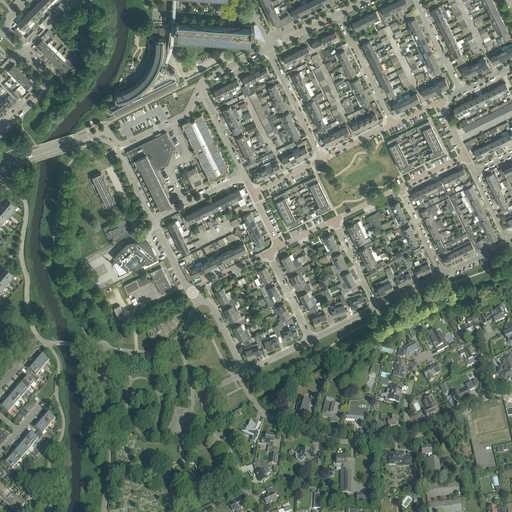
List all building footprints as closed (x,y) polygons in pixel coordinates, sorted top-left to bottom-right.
[(308,2),(307,3),(306,0),(305,0),(301,2),(302,5),(306,12),(309,11),(309,12),(312,10),(308,2)] [(314,8),(317,7),(313,0),(312,0),(308,2),(312,10),(314,9),(314,8)] [(396,10),(402,7),(399,0),(393,3),(396,10)] [(41,12),(46,7),(40,1),(35,6),(41,12)] [(266,12),(274,8),(271,2),(264,6),(265,9),(266,12)] [(489,11),(496,8),(494,2),(486,5),(489,11)] [(391,13),(396,10),(393,3),(387,6),(391,13)] [(303,14),(306,12),(302,5),(297,8),(300,16),(303,14)] [(435,16),(442,12),(446,11),(443,5),(439,6),(432,10),(435,16)] [(37,16),(41,12),(35,6),(31,10),(37,16)] [(297,8),(294,9),(292,6),(289,7),(291,11),(294,18),(297,17),(298,17),(300,16),(297,8)] [(385,16),(391,13),(387,6),(381,9),(385,16)] [(269,17),(277,14),(274,8),(266,12),(267,14),(268,14),(269,17)] [(492,17),(499,14),(496,8),(489,11),(492,17)] [(34,19),(37,16),(31,10),(27,15),(32,21),(34,22),(36,21),(34,19)] [(370,14),(373,22),(380,19),(376,11),(370,14)] [(438,22),(445,18),(442,12),(435,16),(438,22)] [(277,21),(280,20),(277,14),(269,17),(271,21),(272,24),(274,23),(277,28),(280,27),(277,21)] [(368,24),(373,22),(370,14),(364,17),(368,24)] [(495,23),(502,19),(499,14),(492,17),(495,23)] [(28,25),(32,21),(27,15),(22,19),(28,25)] [(362,27),(368,24),(364,17),(358,20),(362,27)] [(466,22),(465,19),(464,17),(458,19),(459,22),(461,25),(466,22)] [(411,28),(418,24),(415,18),(408,22),(411,28)] [(441,28),(448,24),(445,18),(438,22),(441,28)] [(30,27),(28,25),(22,19),(18,24),(17,23),(25,31),(30,27)] [(178,23),(178,19),(176,19),(176,23),(175,23),(175,24),(175,28),(178,29),(177,38),(250,43),(251,35),(254,35),(254,34),(261,34),(257,25),(257,26),(244,25),(244,28),(242,28),(242,30),(188,26),(188,24),(178,23)] [(498,29),(505,25),(502,19),(495,23),(498,29)] [(356,30),(362,27),(358,20),(352,23),(356,30)] [(414,34),(421,30),(418,24),(411,28),(414,34)] [(444,34),(451,30),(448,24),(441,28),(444,34)] [(498,36),(504,34),(508,31),(505,25),(498,29),(495,30),(498,36)] [(16,28),(13,31),(20,38),(23,35),(16,28)] [(28,41),(36,33),(34,30),(29,35),(25,39),(28,41)] [(417,39),(424,36),(421,30),(414,34),(417,39)] [(447,39),(454,36),(451,30),(444,34),(447,39)] [(329,34),(333,42),(339,39),(335,31),(329,34)] [(34,39),(38,35),(36,33),(28,41),(31,37),(34,39)] [(327,44),(333,42),(329,34),(323,37),(327,44)] [(469,43),(470,43),(475,40),(472,34),(466,37),(468,40),(469,43)] [(420,45),(427,42),(424,36),(417,39),(420,45)] [(450,45),(457,42),(454,36),(447,39),(450,45)] [(321,47),(327,44),(323,37),(317,40),(321,47)] [(165,48),(165,41),(165,38),(159,38),(159,41),(156,41),(154,41),(154,49),(152,58),(149,66),(150,66),(146,72),(142,78),(136,83),(137,84),(131,88),(124,91),(118,93),(117,93),(117,96),(115,97),(116,102),(110,104),(111,104),(111,107),(112,108),(109,108),(109,109),(108,110),(108,111),(109,112),(109,113),(111,113),(112,113),(115,112),(116,113),(178,83),(176,79),(179,77),(175,69),(170,71),(169,68),(166,67),(168,62),(166,62),(163,61),(165,54),(165,48)] [(41,50),(47,44),(42,39),(36,45),(41,50)] [(315,50),(321,47),(317,40),(311,43),(315,50)] [(373,46),(372,45),(370,40),(362,44),(365,50),(373,46)] [(472,48),(478,45),(475,40),(470,43),(469,43),(472,48)] [(422,51),(430,48),(427,42),(420,45),(422,51)] [(452,51),(460,48),(457,42),(450,45),(452,51)] [(46,54),(51,49),(47,44),(41,50),(46,54)] [(311,53),(309,51),(307,46),(301,49),(305,56),(307,61),(310,60),(307,55),(311,53)] [(368,56),(375,52),(373,46),(365,50),(368,56)] [(425,57),(433,54),(430,48),(422,51),(425,57)] [(455,57),(460,55),(463,54),(460,48),(452,51),(455,57)] [(506,58),(503,51),(501,48),(495,51),(497,54),(500,61),(506,58)] [(506,58),(511,55),(511,54),(509,48),(503,51),(506,58)] [(50,59),(56,53),(51,49),(46,54),(50,59)] [(299,59),(305,56),(301,49),(295,52),(299,59)] [(340,60),(347,56),(344,50),(337,54),(340,60)] [(293,62),(299,59),(295,52),(290,55),(293,62)] [(371,62),(378,58),(375,52),(368,56),(371,62)] [(54,63),(60,57),(56,53),(50,59),(54,63)] [(293,62),(290,55),(289,54),(285,56),(286,57),(284,58),(287,65),(288,67),(291,66),(292,67),(295,66),(293,62)] [(323,64),(321,59),(320,59),(318,54),(314,55),(317,61),(319,66),(323,64)] [(428,63),(436,60),(433,54),(425,57),(428,63)] [(494,64),(500,61),(497,54),(491,57),(494,64)] [(343,65),(350,62),(347,56),(340,60),(343,65)] [(59,68),(65,62),(60,57),(54,63),(59,68)] [(374,68),(381,64),(378,58),(371,62),(374,68)] [(59,68),(64,72),(69,67),(71,68),(74,65),(68,59),(65,62),(59,68)] [(480,62),(484,69),(490,66),(486,59),(480,62)] [(431,69),(439,66),(436,60),(428,63),(431,69)] [(342,73),(353,68),(350,62),(343,65),(339,67),(342,73)] [(478,72),(484,69),(480,62),(474,65),(478,72)] [(15,64),(13,65),(11,63),(6,68),(8,70),(13,75),(19,69),(14,65),(15,64)] [(377,74),(384,70),(381,64),(374,68),(377,74)] [(472,75),(478,72),(474,65),(468,68),(472,75)] [(260,69),(264,77),(270,74),(266,66),(260,69)] [(472,75),(468,68),(467,66),(461,69),(462,71),(466,78),(472,75)] [(349,77),(351,76),(356,74),(353,68),(342,73),(343,76),(345,75),(347,78),(349,77)] [(17,79),(23,74),(19,69),(13,75),(17,79)] [(258,79),(264,77),(260,69),(254,72),(258,79)] [(380,80),(387,76),(384,70),(377,74),(380,80)] [(252,82),(258,79),(254,72),(248,75),(252,82)] [(302,78),(302,77),(299,72),(292,76),(295,82),(302,78)] [(22,84),(28,78),(23,74),(17,79),(16,81),(18,83),(19,81),(22,84)] [(253,85),(252,82),(248,75),(242,78),(246,85),(244,86),(248,95),(251,94),(249,89),(248,88),(250,87),(253,85)] [(383,85),(390,82),(387,76),(380,80),(383,85)] [(33,87),(30,84),(32,83),(28,78),(22,84),(26,88),(25,89),(28,92),(33,87)] [(298,88),(305,84),(302,78),(295,82),(298,88)] [(351,89),(361,84),(358,78),(351,82),(350,80),(345,82),(339,85),(341,88),(348,84),(351,89)] [(241,87),(240,84),(237,79),(231,82),(235,90),(241,87)] [(439,82),(443,89),(449,87),(445,79),(439,82)] [(235,90),(231,82),(225,85),(229,92),(231,96),(233,94),(232,91),(235,90)] [(386,92),(390,89),(393,88),(390,82),(383,85),(386,92)] [(437,92),(443,89),(439,82),(433,85),(437,92)] [(510,90),(508,87),(506,83),(500,86),(504,93),(506,96),(508,95),(506,92),(510,90)] [(271,94),(278,90),(275,84),(268,88),(271,94)] [(301,93),(308,90),(305,84),(298,88),(301,93)] [(356,94),(364,90),(361,84),(351,89),(351,90),(352,89),(355,95),(356,94)] [(225,98),(231,96),(229,92),(225,85),(220,88),(223,95),(225,98)] [(431,95),(437,92),(433,85),(427,88),(431,95)] [(498,96),(504,93),(500,86),(494,88),(498,96)] [(394,93),(400,90),(398,87),(386,93),(388,96),(394,93)] [(219,101),(225,98),(223,95),(220,88),(214,91),(219,101)] [(425,98),(431,95),(427,88),(421,91),(425,98)] [(492,99),(498,96),(494,88),(489,91),(492,99)] [(273,100),(281,96),(278,90),(271,94),(273,100)] [(304,99),(308,97),(311,96),(308,90),(301,93),(304,99)] [(356,94),(359,100),(367,96),(368,95),(366,92),(365,92),(364,90),(356,94)] [(494,102),(492,99),(489,91),(483,94),(487,102),(488,105),(494,102)] [(410,96),(414,104),(420,101),(416,93),(410,96)] [(414,104),(410,96),(409,94),(403,97),(404,99),(408,107),(414,104)] [(481,105),(487,102),(483,94),(477,97),(481,105)] [(11,100),(14,98),(10,95),(3,102),(9,108),(14,103),(11,100)] [(274,106),(284,102),(281,96),(273,100),(271,101),(274,106)] [(362,106),(365,104),(370,102),(367,96),(359,100),(362,106)] [(482,107),(481,105),(477,97),(471,100),(476,110),(482,107)] [(344,107),(351,104),(351,103),(348,98),(343,100),(344,101),(343,102),(343,103),(344,107)] [(402,109),(408,107),(404,99),(398,102),(402,109)] [(309,110),(316,106),(313,100),(306,104),(309,110)] [(471,113),(476,110),(471,100),(466,102),(469,110),(471,113)] [(0,107),(5,112),(9,108),(3,102),(0,104),(0,107)] [(277,113),(279,111),(287,108),(284,102),(274,106),(274,107),(277,113)] [(396,112),(402,109),(398,102),(392,105),(396,112)] [(464,113),(469,110),(466,102),(460,105),(464,113)] [(348,113),(352,111),(353,111),(350,105),(351,104),(344,107),(348,113)] [(464,113),(460,105),(454,108),(459,119),(465,116),(463,113),(464,113)] [(226,116),(237,110),(235,108),(231,109),(230,106),(223,110),(226,116)] [(312,116),(319,112),(316,106),(309,110),(312,116)] [(240,116),(237,112),(237,110),(226,116),(229,122),(236,118),(240,116)] [(268,110),(264,111),(264,112),(266,115),(267,117),(268,120),(270,119),(276,116),(274,113),(270,115),(268,110)] [(252,117),(251,114),(249,111),(243,115),(244,117),(245,121),(252,117)] [(284,122),(292,118),(289,112),(280,117),(283,123),(284,122)] [(315,122),(322,118),(319,112),(312,116),(315,122)] [(369,116),(373,124),(379,121),(375,113),(369,116)] [(212,135),(208,128),(208,127),(207,128),(206,126),(207,125),(207,124),(207,125),(205,121),(204,122),(202,119),(204,118),(203,118),(202,115),(194,119),(195,121),(191,122),(190,120),(182,124),(184,128),(183,128),(184,128),(185,128),(186,130),(185,131),(187,134),(187,135),(188,134),(189,137),(188,137),(188,138),(188,137),(192,144),(191,144),(192,145),(193,144),(194,147),(193,147),(193,148),(194,149),(193,149),(194,151),(195,154),(196,154),(197,156),(198,157),(198,158),(198,157),(200,160),(199,160),(200,160),(203,167),(203,168),(203,167),(204,170),(205,170),(206,174),(207,173),(209,176),(207,177),(208,177),(209,180),(217,176),(216,174),(220,173),(221,175),(229,171),(227,167),(228,167),(226,167),(225,165),(226,164),(224,161),(225,161),(224,160),(223,161),(222,158),(223,158),(223,157),(223,158),(219,151),(220,150),(219,150),(218,151),(217,148),(218,148),(218,147),(217,146),(218,146),(217,144),(217,143),(217,144),(215,141),(216,141),(215,141),(214,139),(213,138),(213,137),(212,138),(210,136),(212,135)] [(367,127),(373,124),(369,116),(364,119),(367,127)] [(231,128),(239,124),(236,118),(229,122),(231,128)] [(287,128),(295,124),(292,118),(284,122),(283,123),(282,123),(285,129),(287,128)] [(318,128),(322,125),(325,124),(322,118),(315,122),(318,128)] [(350,134),(342,118),(338,120),(339,123),(341,122),(344,128),(341,129),(344,137),(350,134)] [(361,129),(367,127),(364,119),(358,122),(361,129)] [(429,121),(416,127),(418,132),(431,125),(429,121)] [(242,132),(256,125),(255,122),(246,126),(246,127),(245,128),(244,127),(243,128),(241,123),(239,124),(231,128),(234,134),(241,130),(242,132)] [(355,132),(361,129),(358,122),(352,125),(355,132)] [(290,134),(297,130),(295,124),(287,128),(290,134)] [(244,134),(244,135),(248,133),(249,133),(250,133),(253,131),(258,129),(256,125),(242,132),(244,135),(244,134)] [(431,125),(418,132),(419,132),(423,130),(424,134),(433,130),(431,125)] [(325,126),(319,129),(320,132),(323,131),(326,136),(323,138),(326,145),(333,142),(329,135),(326,129),(325,126)] [(338,140),(344,137),(341,129),(335,132),(338,140)] [(293,140),(300,136),(297,130),(290,134),(287,135),(288,138),(291,136),(293,140)] [(433,130),(424,134),(427,139),(436,134),(433,130)] [(507,144),(511,141),(511,138),(508,130),(502,133),(503,134),(502,134),(507,144)] [(173,202),(170,204),(153,169),(166,163),(170,152),(169,150),(174,147),(166,132),(126,152),(156,211),(166,206),(167,209),(172,206),(171,204),(173,203),(173,202)] [(333,142),(338,140),(335,132),(329,135),(333,142)] [(245,138),(244,135),(244,134),(244,135),(237,138),(240,144),(247,141),(250,139),(249,136),(245,138)] [(258,142),(263,140),(260,134),(255,136),(257,140),(258,142)] [(436,134),(427,139),(429,143),(438,139),(436,134)] [(502,147),(507,144),(502,134),(500,135),(501,137),(498,139),(502,147)] [(399,135),(387,142),(389,146),(398,142),(398,143),(402,141),(399,135)] [(471,144),(477,141),(476,137),(470,140),(469,140),(464,142),(466,146),(468,150),(470,149),(471,145),(471,144)] [(298,147),(299,146),(304,144),(301,138),(295,141),(298,147)] [(438,139),(429,143),(431,148),(440,143),(438,139)] [(496,149),(502,147),(498,139),(492,142),(496,149)] [(242,150),(250,146),(247,141),(240,144),(242,150)] [(398,142),(389,146),(391,151),(400,146),(398,143),(398,142)] [(490,152),(496,149),(492,142),(486,144),(490,152)] [(440,143),(431,148),(433,152),(442,148),(440,143)] [(484,155),(490,152),(486,144),(481,147),(484,155)] [(245,156),(253,152),(250,146),(242,150),(245,156)] [(400,146),(391,151),(393,155),(402,151),(400,146)] [(303,157),(299,150),(298,147),(292,150),(294,153),(297,160),(303,157)] [(299,150),(303,157),(309,154),(305,147),(299,150)] [(478,158),(484,155),(481,147),(475,150),(478,158)] [(433,152),(429,153),(432,159),(444,153),(442,148),(433,152)] [(402,151),(393,155),(396,160),(404,155),(402,151)] [(259,157),(258,154),(254,156),(253,152),(245,156),(248,162),(259,157)] [(291,163),(297,160),(294,153),(288,155),(291,163)] [(285,166),(291,163),(288,155),(282,158),(285,166)] [(404,155),(396,160),(398,164),(407,160),(404,155)] [(407,160),(398,164),(400,169),(409,164),(408,164),(407,160)] [(275,172),(272,164),(270,162),(264,165),(264,164),(269,174),(270,176),(273,174),(273,173),(275,172)] [(281,169),(278,162),(272,164),(275,172),(281,169)] [(409,164),(400,169),(402,173),(415,167),(412,162),(408,164),(409,164)] [(263,177),(269,174),(264,164),(261,166),(263,169),(260,170),(263,177)] [(194,188),(204,183),(196,167),(193,168),(192,168),(192,169),(185,172),(194,188)] [(467,182),(464,176),(466,175),(465,173),(466,172),(464,167),(459,169),(460,170),(458,171),(462,180),(464,184),(466,183),(467,186),(471,184),(469,181),(467,182)] [(263,177),(260,170),(259,168),(253,170),(256,177),(257,179),(257,180),(258,180),(263,177)] [(498,178),(496,175),(495,172),(493,173),(491,170),(488,172),(489,175),(486,176),(489,182),(498,178)] [(458,171),(452,174),(455,180),(459,179),(460,181),(462,180),(458,171)] [(94,182),(104,178),(101,173),(92,177),(94,182)] [(452,174),(447,176),(450,183),(451,183),(452,186),(454,185),(454,184),(453,182),(455,180),(452,174)] [(307,181),(303,183),(306,188),(310,186),(309,185),(318,181),(316,176),(307,181)] [(445,185),(450,183),(447,176),(442,179),(445,185)] [(94,182),(97,187),(106,182),(104,178),(94,182)] [(500,183),(498,178),(489,182),(492,187),(500,183)] [(443,186),(442,184),(440,180),(435,183),(438,191),(444,188),(443,186)] [(318,181),(309,185),(310,186),(311,190),(320,185),(318,181)] [(97,187),(99,192),(108,187),(106,182),(97,187)] [(433,193),(438,191),(435,183),(429,185),(433,193)] [(503,188),(502,186),(500,183),(492,187),(494,192),(503,188)] [(320,185),(311,190),(313,193),(314,194),(322,190),(320,185)] [(427,196),(433,193),(429,185),(423,188),(427,196)] [(474,189),(473,185),(465,189),(462,190),(465,196),(467,194),(474,191),(473,189),(474,189)] [(99,192),(102,197),(111,192),(108,187),(99,192)] [(422,199),(427,196),(423,188),(418,191),(422,199)] [(505,193),(505,192),(503,188),(494,192),(497,197),(505,193)] [(450,194),(448,191),(447,189),(444,190),(446,194),(441,197),(442,199),(447,196),(447,195),(450,194)] [(239,190),(233,193),(237,200),(239,203),(245,200),(243,197),(239,190)] [(322,190),(314,194),(316,199),(325,195),(322,190)] [(286,191),(273,197),(276,202),(285,197),(285,198),(289,196),(286,191)] [(418,191),(412,194),(415,200),(419,207),(425,204),(422,199),(418,191)] [(470,200),(477,196),(478,195),(476,193),(475,193),(474,191),(467,194),(465,196),(464,196),(461,198),(463,203),(468,201),(470,200)] [(102,197),(104,202),(113,197),(111,192),(102,197)] [(231,203),(237,200),(233,193),(227,195),(231,203)] [(508,198),(507,198),(505,193),(497,197),(499,203),(508,198)] [(225,206),(231,203),(227,195),(221,198),(225,206)] [(325,195),(316,199),(318,203),(327,199),(325,195)] [(470,206),(479,201),(477,196),(470,200),(468,201),(470,206)] [(17,206),(10,200),(7,197),(6,197),(9,199),(7,202),(5,200),(4,201),(15,211),(16,210),(15,209),(17,206)] [(107,207),(115,202),(116,202),(113,197),(104,202),(106,206),(107,207)] [(285,197),(276,202),(278,206),(287,202),(285,198),(285,197)] [(219,209),(225,206),(221,198),(215,201),(219,209)] [(508,198),(499,203),(502,208),(508,204),(509,204),(507,202),(509,201),(508,198)] [(327,199),(318,203),(320,207),(320,208),(329,204),(327,199)] [(245,200),(239,203),(242,210),(248,207),(245,200)] [(14,212),(15,211),(4,201),(2,203),(5,205),(3,207),(11,214),(13,211),(14,212)] [(213,212),(219,209),(215,201),(209,204),(213,212)] [(473,211),(475,210),(482,207),(479,201),(470,206),(473,211)] [(287,202),(278,206),(280,211),(289,206),(287,202)] [(391,213),(401,208),(398,202),(393,205),(392,203),(387,206),(389,211),(390,213),(391,213)] [(437,211),(439,210),(440,209),(437,203),(421,212),(424,217),(437,211)] [(207,214),(213,212),(209,204),(203,207),(207,214)] [(320,207),(316,209),(319,214),(324,211),(331,208),(329,204),(320,208),(320,207)] [(289,206),(280,211),(282,215),(291,211),(289,207),(289,206)] [(8,217),(11,214),(3,207),(1,209),(0,208),(0,211),(9,219),(9,218),(8,217)] [(201,217),(207,214),(203,207),(197,210),(201,217)] [(473,211),(472,212),(474,217),(475,217),(484,212),(482,207),(475,210),(473,211)] [(391,213),(390,213),(392,216),(395,214),(396,217),(403,214),(401,208),(391,213)] [(195,220),(201,217),(197,210),(191,213),(195,220)] [(8,220),(9,219),(0,211),(0,217),(4,221),(7,218),(8,220)] [(291,211),(282,215),(285,220),(293,215),(291,211)] [(427,223),(435,219),(433,216),(438,214),(437,211),(424,217),(427,223)] [(246,222),(253,218),(250,212),(243,216),(246,222)] [(484,212),(475,217),(477,222),(487,217),(484,212)] [(189,223),(195,220),(191,213),(186,216),(189,223)] [(378,226),(381,225),(378,219),(375,214),(372,215),(378,226)] [(394,229),(404,224),(403,222),(407,220),(407,219),(406,220),(403,214),(396,217),(393,219),(395,223),(392,224),(394,229)] [(293,215),(285,220),(287,224),(296,220),(295,218),(293,215)] [(373,229),(378,226),(372,215),(370,216),(373,222),(370,223),(373,229)] [(296,220),(287,224),(289,229),(302,223),(299,217),(295,218),(296,220)] [(479,227),(489,222),(487,217),(477,222),(479,227)] [(249,228),(256,224),(253,218),(246,222),(249,228)] [(115,241),(118,239),(131,233),(124,219),(120,222),(119,220),(103,227),(109,238),(113,236),(115,241)] [(429,228),(442,222),(441,219),(436,221),(435,219),(427,223),(429,228)] [(363,226),(363,225),(360,220),(347,227),(348,227),(351,233),(361,228),(363,226)] [(171,231),(178,227),(175,221),(168,225),(171,231)] [(442,222),(429,228),(432,234),(438,231),(436,228),(444,225),(442,222)] [(489,222),(479,227),(482,232),(485,231),(492,227),(489,222)] [(252,234),(259,230),(256,224),(249,228),(252,234)] [(402,237),(412,232),(409,226),(410,226),(406,228),(404,225),(395,230),(396,233),(398,232),(399,234),(401,233),(402,237)] [(174,237),(181,233),(178,227),(171,231),(174,237)] [(488,236),(495,233),(492,227),(485,231),(487,233),(483,235),(484,238),(488,236)] [(353,239),(364,233),(361,228),(351,233),(353,239)] [(255,239),(262,236),(259,230),(252,234),(255,239)] [(450,232),(449,231),(446,230),(439,234),(438,231),(432,234),(435,239),(450,232)] [(368,237),(368,236),(366,232),(364,234),(364,233),(353,239),(356,244),(356,245),(359,243),(360,246),(371,240),(370,237),(366,239),(365,238),(368,237)] [(408,241),(415,238),(412,232),(402,237),(403,240),(407,238),(408,241)] [(448,240),(447,237),(451,234),(450,232),(435,239),(438,245),(448,240)] [(177,242),(184,239),(181,233),(174,237),(177,242)] [(487,243),(491,241),(497,238),(495,233),(488,236),(484,238),(487,243)] [(335,240),(334,239),(332,234),(327,236),(327,235),(321,238),(324,245),(335,240)] [(257,250),(264,247),(262,243),(265,242),(262,236),(255,239),(258,246),(255,247),(257,250)] [(480,240),(478,241),(475,236),(471,238),(474,245),(476,244),(475,242),(480,240)] [(411,247),(414,246),(418,243),(415,238),(408,241),(404,243),(403,244),(404,246),(405,246),(410,244),(411,247)] [(180,248),(187,245),(184,239),(177,242),(180,248)] [(157,259),(152,247),(151,245),(150,244),(149,243),(148,242),(147,241),(145,241),(144,240),(143,240),(141,240),(132,241),(130,242),(129,242),(128,243),(127,243),(126,244),(125,245),(124,245),(113,258),(115,259),(112,263),(111,264),(112,264),(118,262),(130,272),(138,268),(144,261),(145,262),(143,266),(157,259)] [(329,254),(334,252),(333,248),(337,246),(335,240),(324,245),(329,254)] [(474,245),(476,248),(483,245),(480,240),(475,242),(476,244),(474,245)] [(362,249),(359,251),(362,257),(371,252),(374,251),(373,248),(370,249),(369,246),(373,244),(371,241),(365,244),(361,247),(362,249)] [(470,241),(464,243),(469,252),(474,249),(470,241)] [(238,246),(241,254),(247,251),(244,243),(238,246)] [(463,255),(469,252),(464,243),(459,246),(463,255)] [(183,254),(190,251),(187,245),(180,248),(183,254)] [(235,257),(241,254),(238,246),(232,249),(235,257)] [(457,247),(453,249),(454,249),(458,258),(463,255),(459,246),(457,247)] [(404,254),(412,250),(410,247),(401,252),(402,253),(399,255),(400,256),(401,256),(404,254)] [(445,247),(440,250),(441,252),(444,251),(446,256),(443,257),(446,263),(452,260),(447,251),(447,249),(445,247)] [(229,259),(235,257),(232,249),(226,252),(229,259)] [(452,260),(458,258),(454,249),(451,251),(450,250),(447,251),(452,260)] [(223,262),(229,259),(226,252),(220,255),(223,262)] [(333,264),(344,259),(341,253),(336,255),(334,252),(329,254),(327,255),(326,256),(328,259),(330,258),(333,264)] [(365,262),(374,258),(371,252),(362,257),(365,262)] [(285,265),(295,260),(292,254),(289,255),(282,259),(285,265)] [(404,254),(401,256),(407,267),(403,269),(405,273),(402,275),(406,283),(406,282),(412,279),(412,280),(413,280),(408,269),(410,268),(407,261),(404,254)] [(218,265),(223,262),(220,255),(214,258),(218,265)] [(212,268),(218,265),(214,258),(208,261),(212,268)] [(374,269),(376,268),(383,265),(381,262),(377,264),(374,258),(365,262),(368,268),(367,268),(373,266),(374,269)] [(303,267),(301,264),(300,264),(297,259),(295,260),(285,265),(287,271),(292,268),(294,271),(303,267)] [(338,273),(343,270),(342,267),(346,265),(344,259),(333,264),(336,270),(338,273)] [(422,262),(420,263),(425,273),(429,271),(429,270),(431,269),(431,270),(432,270),(426,260),(422,262)] [(206,271),(212,268),(208,261),(202,264),(206,271)] [(420,263),(413,266),(418,277),(419,277),(419,276),(418,275),(420,274),(421,275),(425,273),(420,263)] [(200,274),(206,271),(202,264),(196,267),(200,274)] [(15,275),(8,269),(4,265),(4,266),(7,268),(5,270),(3,268),(1,270),(13,280),(14,279),(12,278),(15,275)] [(196,267),(194,268),(192,265),(189,267),(194,277),(200,274),(196,267)] [(268,272),(266,266),(262,268),(262,267),(255,270),(257,274),(259,273),(261,276),(268,272)] [(293,283),(304,278),(301,272),(306,269),(305,266),(303,267),(294,271),(295,275),(291,277),(293,283)] [(161,294),(172,289),(161,267),(150,272),(161,294)] [(12,280),(13,280),(1,270),(0,271),(2,273),(0,275),(8,282),(11,279),(12,280)] [(341,283),(353,277),(350,271),(345,273),(343,270),(338,273),(337,273),(341,283)] [(389,278),(391,277),(388,270),(385,271),(388,277),(381,281),(387,292),(393,289),(394,289),(389,278)] [(263,286),(268,284),(267,281),(272,279),(268,272),(261,276),(258,278),(260,284),(259,285),(260,288),(262,287),(263,287),(263,286)] [(6,285),(8,282),(0,275),(0,281),(6,287),(7,286),(6,285)] [(140,287),(139,286),(148,281),(146,278),(147,277),(146,275),(145,275),(136,280),(124,286),(128,293),(140,287)] [(402,275),(395,278),(396,278),(399,286),(400,286),(406,283),(402,275)] [(347,291),(351,289),(352,288),(351,285),(356,283),(353,277),(341,283),(339,283),(342,289),(341,290),(342,294),(345,292),(347,291)] [(310,282),(307,284),(304,278),(293,283),(296,289),(301,287),(303,290),(312,285),(310,282)] [(378,291),(375,292),(376,295),(380,294),(381,295),(387,292),(381,281),(375,284),(377,288),(378,291)] [(268,296),(278,291),(275,285),(270,287),(268,284),(263,286),(263,287),(262,287),(265,293),(266,292),(268,296)] [(307,292),(312,289),(313,289),(312,285),(303,290),(304,293),(300,295),(302,301),(310,298),(307,292)] [(226,293),(225,292),(223,287),(215,291),(218,297),(226,293)] [(106,293),(110,300),(116,297),(113,290),(106,293)] [(272,305),(277,302),(276,299),(281,297),(278,291),(268,296),(271,302),(272,305)] [(231,298),(228,292),(226,293),(218,297),(221,303),(226,301),(227,304),(235,300),(233,297),(231,298)] [(358,305),(354,295),(348,297),(345,292),(342,294),(345,299),(346,303),(349,302),(351,308),(352,308),(352,307),(358,305)] [(354,295),(358,305),(364,304),(361,293),(354,295)] [(317,305),(316,302),(313,296),(310,298),(302,301),(305,307),(308,306),(310,309),(315,306),(317,305)] [(347,304),(346,303),(345,299),(342,300),(341,301),(340,301),(336,303),(337,306),(339,314),(345,313),(346,313),(343,305),(347,304)] [(229,307),(224,310),(227,315),(238,310),(235,304),(237,303),(236,300),(235,300),(227,304),(229,307)] [(337,306),(331,308),(330,306),(327,301),(325,302),(327,308),(328,312),(331,311),(333,317),(334,317),(333,316),(339,314),(337,306)] [(277,302),(272,305),(274,308),(277,314),(279,313),(287,309),(284,303),(279,305),(277,302)] [(114,308),(117,316),(119,318),(125,315),(120,305),(114,308)] [(504,316),(507,315),(502,305),(499,307),(500,309),(491,313),(491,315),(495,323),(505,318),(504,316)] [(289,320),(287,316),(290,315),(287,309),(279,313),(281,317),(278,318),(280,320),(278,321),(277,323),(278,325),(280,324),(281,323),(286,321),(289,320)] [(236,322),(245,318),(244,315),(241,316),(238,310),(227,315),(230,322),(235,319),(236,322)] [(325,313),(322,314),(321,311),(318,312),(319,316),(321,323),(327,321),(327,322),(328,322),(325,313)] [(315,325),(321,323),(319,316),(313,318),(313,317),(312,317),(315,326),(315,325)] [(238,326),(233,328),(236,334),(246,329),(243,323),(247,322),(247,321),(249,320),(248,317),(246,318),(245,318),(236,322),(238,326)] [(479,328),(477,323),(474,318),(467,322),(468,324),(461,328),(465,336),(474,332),(473,331),(479,328)] [(411,325),(406,327),(411,336),(415,334),(411,325)] [(289,330),(292,338),(298,336),(296,328),(289,330)] [(251,338),(249,335),(250,335),(247,329),(246,329),(236,334),(239,340),(242,339),(244,342),(248,339),(251,338)] [(286,340),(292,338),(289,330),(283,332),(286,340)] [(441,332),(438,334),(436,330),(428,333),(430,338),(434,346),(435,346),(437,348),(436,349),(437,352),(448,347),(444,339),(443,339),(442,337),(443,336),(441,332)] [(262,345),(261,343),(258,335),(254,337),(258,344),(251,346),(251,345),(254,356),(261,354),(258,346),(262,345)] [(270,336),(263,339),(264,341),(265,342),(267,349),(274,347),(271,337),(270,337),(270,336)] [(277,337),(274,338),(273,336),(271,337),(274,347),(279,345),(280,345),(277,337)] [(411,353),(418,350),(414,342),(405,347),(406,349),(405,350),(400,349),(398,356),(404,358),(404,356),(410,358),(411,353)] [(249,358),(254,356),(251,345),(245,347),(246,350),(248,358),(249,358)] [(467,349),(459,352),(461,356),(463,355),(466,360),(464,360),(467,366),(471,364),(476,362),(474,358),(473,355),(475,354),(471,346),(467,349)] [(511,351),(507,353),(508,355),(500,359),(504,366),(503,366),(504,368),(501,369),(503,371),(495,375),(497,380),(501,378),(504,383),(505,383),(507,386),(511,383),(511,381),(511,380),(511,379),(511,351)] [(49,361),(43,355),(39,352),(41,354),(39,357),(37,355),(36,356),(47,366),(48,365),(47,364),(49,361)] [(46,367),(47,366),(36,356),(35,357),(37,359),(35,362),(43,369),(45,366),(46,367)] [(453,366),(450,358),(445,361),(446,365),(448,368),(453,366)] [(374,360),(370,371),(370,372),(377,375),(378,375),(381,363),(380,362),(375,360),(374,360)] [(404,362),(399,361),(397,361),(393,376),(404,379),(407,367),(403,366),(404,362)] [(40,372),(43,369),(35,362),(33,364),(30,362),(29,364),(41,374),(41,373),(40,372)] [(41,374),(29,364),(28,365),(30,367),(28,369),(26,367),(34,375),(32,377),(37,381),(39,379),(36,376),(39,373),(40,374),(41,374)] [(436,365),(423,372),(427,379),(429,382),(433,380),(435,379),(433,376),(440,372),(438,368),(436,365)] [(37,381),(32,377),(31,379),(24,374),(26,376),(23,380),(31,387),(34,383),(35,384),(37,381)] [(28,391),(31,387),(23,380),(20,384),(28,391)] [(450,396),(453,401),(455,406),(463,402),(462,399),(471,395),(469,391),(474,388),(471,382),(466,384),(467,388),(458,393),(458,392),(450,396)] [(25,394),(28,391),(20,384),(17,388),(25,394)] [(402,388),(397,387),(391,385),(390,390),(391,390),(388,399),(398,402),(397,401),(399,394),(400,394),(402,388)] [(21,398),(25,394),(17,388),(13,391),(21,398)] [(18,402),(21,398),(13,391),(10,395),(18,402)] [(15,406),(18,402),(10,395),(7,399),(15,406)] [(427,418),(440,411),(432,395),(427,398),(428,400),(423,402),(427,408),(424,410),(427,418)] [(314,407),(315,402),(317,398),(311,396),(310,400),(300,397),(298,403),(299,402),(300,403),(298,411),(307,414),(306,417),(307,417),(310,406),(314,407)] [(12,410),(15,406),(7,399),(4,403),(12,410)] [(340,416),(342,410),(338,409),(339,405),(325,401),(322,415),(327,417),(328,415),(332,416),(333,414),(340,416)] [(0,406),(8,414),(12,410),(4,403),(0,406)] [(364,421),(365,413),(366,413),(367,405),(351,404),(350,410),(346,410),(346,419),(364,421)] [(55,419),(49,413),(45,410),(47,413),(45,415),(43,413),(42,414),(53,424),(54,423),(53,422),(55,419)] [(53,425),(53,424),(42,414),(41,416),(43,418),(41,420),(49,427),(51,424),(53,425)] [(392,427),(396,426),(396,417),(384,417),(384,414),(381,414),(381,419),(384,418),(384,426),(388,426),(388,427),(388,426),(392,425),(392,427)] [(252,441),(255,444),(259,432),(256,430),(257,428),(254,427),(255,424),(250,419),(248,427),(247,427),(245,432),(253,435),(252,441)] [(46,430),(49,427),(41,420),(39,422),(37,421),(35,422),(47,432),(48,431),(46,430)] [(46,433),(47,432),(35,422),(34,423),(36,425),(34,428),(32,425),(32,426),(38,431),(36,433),(41,438),(43,435),(42,434),(45,431),(46,433)] [(41,438),(36,433),(30,428),(32,430),(28,435),(26,433),(25,434),(36,444),(37,443),(36,442),(38,439),(39,440),(41,438)] [(35,445),(36,444),(25,434),(24,436),(26,438),(24,440),(32,447),(34,444),(35,445)] [(262,438),(261,443),(268,445),(269,445),(269,447),(272,447),(273,447),(273,443),(274,443),(274,440),(275,436),(266,434),(265,438),(262,438)] [(29,450),(32,447),(24,440),(22,442),(19,441),(18,442),(30,452),(30,451),(29,450)] [(29,453),(30,452),(18,442),(17,443),(19,445),(17,448),(25,454),(28,451),(29,453)] [(432,454),(431,451),(431,446),(421,448),(422,455),(428,454),(429,458),(428,458),(430,475),(440,473),(439,457),(432,458),(431,454),(432,454)] [(23,457),(25,454),(17,448),(15,450),(13,448),(12,450),(23,459),(24,459),(23,457)] [(296,454),(296,457),(296,458),(297,460),(299,461),(301,462),(303,461),(304,461),(304,460),(304,458),(309,458),(313,458),(314,451),(310,451),(310,449),(307,449),(300,449),(300,454),(296,454)] [(22,460),(23,459),(12,450),(11,451),(13,453),(11,455),(19,462),(21,459),(22,460)] [(412,465),(412,462),(412,457),(403,457),(404,453),(398,453),(398,452),(395,452),(395,453),(389,453),(389,458),(389,464),(398,464),(398,463),(403,463),(403,464),(412,465)] [(269,463),(275,464),(277,454),(271,453),(269,463)] [(16,465),(19,462),(11,455),(9,458),(6,456),(5,457),(17,467),(17,466),(16,465)] [(16,468),(17,467),(5,457),(4,459),(6,460),(4,463),(2,461),(12,470),(15,467),(16,468)] [(346,465),(346,462),(346,457),(337,457),(337,461),(336,461),(335,461),(334,462),(333,463),(333,464),(334,465),(334,466),(335,467),(337,467),(341,467),(341,471),(341,493),(351,493),(351,471),(345,471),(345,465),(346,465)] [(266,475),(263,469),(267,467),(265,462),(255,467),(258,473),(257,473),(256,474),(260,482),(267,478),(266,475)] [(458,481),(425,485),(427,502),(428,502),(428,511),(463,511),(464,511),(462,511),(460,498),(453,499),(452,495),(460,494),(458,481)] [(270,504),(275,502),(277,501),(274,496),(276,495),(272,487),(266,490),(269,495),(263,498),(266,505),(270,503),(270,504)] [(3,502),(11,493),(7,490),(0,499),(3,502)] [(7,505),(14,496),(16,495),(12,492),(11,493),(3,502),(7,505)] [(10,508),(17,499),(14,496),(7,505),(10,508)] [(14,511),(24,499),(20,496),(17,499),(10,508),(14,511)] [(15,511),(18,511),(24,505),(27,502),(24,499),(14,511),(15,511)] [(235,511),(242,511),(241,508),(242,507),(238,500),(229,504),(233,511),(235,511)]
